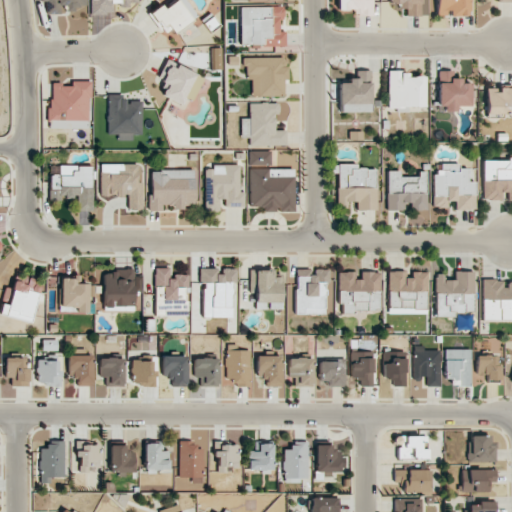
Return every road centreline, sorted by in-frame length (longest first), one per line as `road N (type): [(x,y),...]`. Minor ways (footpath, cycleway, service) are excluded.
road 1 (residential): [(511,424),(502,415),(0,415)]
road 2 (residential): [(36,235),(60,243),(511,245)]
road 3 (residential): [(312,243),(311,0)]
road 4 (residential): [(16,0),(27,209),(36,235)]
road 5 (residential): [(507,45),(311,44)]
